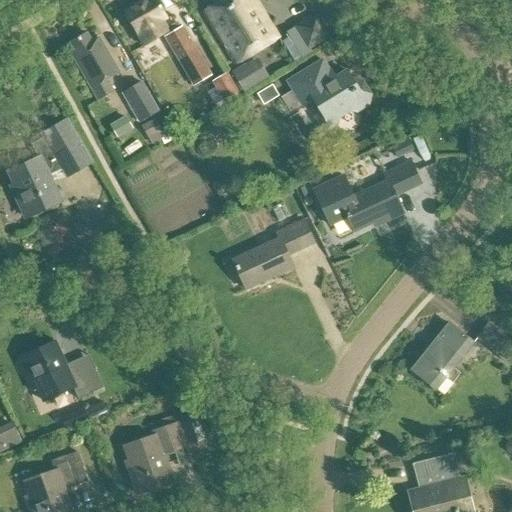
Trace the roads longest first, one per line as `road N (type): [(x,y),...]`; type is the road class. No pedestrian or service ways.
road 1 (residential): [(333,401),(360,352),(491,176),(486,67),(459,33),(398,0)]
road 2 (residential): [(0,296),(44,282),(76,285),(119,305),(174,348),(333,401)]
